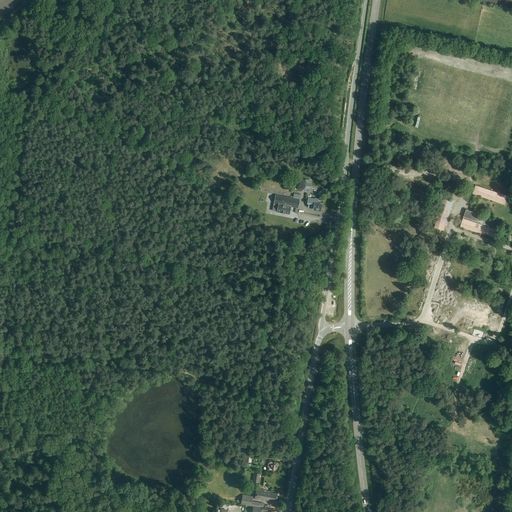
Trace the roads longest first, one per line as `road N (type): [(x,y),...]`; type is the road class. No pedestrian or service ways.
road 1 (unclassified): [(324,332),(365,0)]
road 2 (secondary): [(349,326),(352,215),(376,0)]
road 3 (secondary): [(367,511),(349,326)]
road 4 (unclassified): [(288,511),(324,332)]
road 5 (track): [(444,461),(456,448),(456,392),(473,337)]
